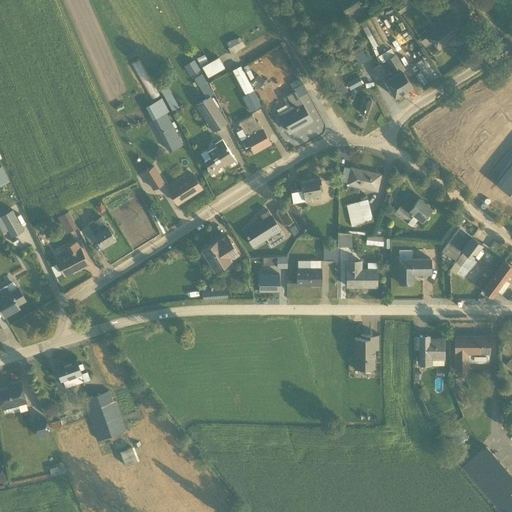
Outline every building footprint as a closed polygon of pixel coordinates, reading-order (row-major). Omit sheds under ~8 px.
[(367,14),(358,0),(342,0),(337,3),(351,24),(367,14)] [(403,0),(398,0),(393,4),(399,13),(408,7),(403,0)] [(469,0),(452,0),(450,2),(457,12),(461,9),(465,14),(475,6),(469,0)] [(420,41),(424,46),(432,40),(438,47),(463,28),(451,14),(434,27),(432,24),(417,36),(418,38),(417,38),(420,41)] [(369,17),(359,22),(372,47),(382,42),(369,17)] [(230,39),(225,42),(228,48),(241,42),(239,37),(231,40),(230,39)] [(332,49),(342,45),(339,38),(329,43),(332,49)] [(369,58),(361,45),(351,51),(354,55),(353,56),(358,65),(369,58)] [(388,77),(392,75),(402,91),(411,86),(402,71),(405,69),(395,53),(394,54),(391,48),(376,58),(380,63),(388,77)] [(204,54),(196,58),(200,66),(201,66),(207,76),(224,67),(218,57),(208,62),(204,54)] [(425,56),(415,63),(418,68),(414,70),(423,84),(436,74),(425,56)] [(139,59),(133,62),(145,84),(151,81),(139,59)] [(193,59),(183,65),(189,75),(199,69),(193,59)] [(402,91),(392,75),(388,77),(380,63),(372,68),(381,82),(384,80),(394,96),(402,91)] [(253,77),(246,64),(243,66),(249,79),(253,77)] [(332,64),(322,70),(334,89),(335,89),(339,96),(347,91),(342,84),(344,83),(332,64)] [(261,106),(240,65),(232,69),(245,94),(241,96),(250,112),(261,106)] [(206,98),(195,105),(212,131),(227,122),(210,96),(214,94),(201,74),(194,78),(206,98)] [(251,82),(258,88),(264,80),(257,74),(251,82)] [(346,83),(349,89),(362,82),(358,76),(346,83)] [(299,78),(289,84),(293,91),(294,90),(298,96),(306,92),(299,78)] [(178,106),(166,85),(160,89),(171,110),(178,106)] [(288,131),(298,126),(299,127),(311,120),(294,90),(282,97),(286,104),(276,109),(288,131)] [(168,111),(161,98),(145,106),(168,151),(182,144),(166,112),(168,111)] [(363,98),(359,112),(366,114),(370,100),(363,98)] [(251,114),(237,122),(238,124),(239,124),(241,128),(236,131),(245,148),(249,146),(250,148),(251,148),(253,152),(270,143),(257,120),(255,121),(251,114)] [(131,129),(129,124),(123,127),(126,133),(132,130),(131,130),(131,129)] [(200,153),(204,159),(203,160),(208,167),(206,168),(211,176),(221,170),(219,166),(222,164),(223,166),(227,164),(230,168),(237,164),(221,139),(214,144),(215,146),(206,151),(205,150),(200,153)] [(0,185),(9,180),(0,163),(0,185)] [(154,165),(142,172),(152,189),(164,182),(154,165)] [(350,168),(345,190),(358,193),(359,187),(376,191),(380,175),(350,168)] [(167,188),(177,203),(201,188),(191,172),(167,188)] [(291,191),(293,203),(304,201),(304,202),(312,200),(311,197),(321,195),(319,188),(321,187),(319,177),(300,181),(301,189),(291,191)] [(117,204),(143,197),(139,184),(114,192),(117,204)] [(400,204),(394,212),(412,225),(418,218),(422,221),(431,208),(418,198),(409,210),(400,204)] [(366,199),(345,204),(351,226),(371,221),(366,199)] [(304,221),(293,203),(285,204),(297,225),(304,221)] [(292,221),(282,207),(274,212),(284,227),(292,221)] [(101,246),(114,238),(111,233),(113,232),(108,223),(107,224),(101,215),(94,220),(93,219),(86,223),(87,224),(82,227),(72,208),(71,209),(68,211),(86,245),(97,240),(101,246)] [(24,229),(12,209),(0,216),(11,236),(24,229)] [(285,237),(267,210),(259,215),(263,220),(244,232),(253,247),(266,239),(271,246),(285,237)] [(68,211),(57,217),(65,233),(77,227),(68,211)] [(43,236),(38,224),(33,222),(38,238),(43,236)] [(299,232),(295,225),(289,229),(293,235),(299,232)] [(453,261),(471,237),(458,227),(441,252),(453,261)] [(337,232),(337,246),(351,246),(351,233),(337,232)] [(222,264),(238,254),(225,234),(200,249),(208,261),(207,262),(213,272),(223,266),(222,264)] [(367,234),(366,243),(389,244),(390,235),(367,234)] [(481,244),(471,237),(453,261),(448,269),(457,276),(459,273),(463,277),(475,260),(472,257),(481,244)] [(63,273),(64,274),(75,268),(76,270),(88,263),(76,240),(61,248),(64,253),(55,257),(58,263),(52,266),(57,276),(63,273)] [(490,245),(484,241),(481,244),(472,257),(475,260),(478,262),(480,259),(485,251),(490,245)] [(337,248),(322,249),(322,260),(337,260),(337,248)] [(411,250),(398,250),(398,282),(411,282),(411,274),(430,273),(430,257),(411,257),(411,250)] [(489,254),(485,251),(480,259),(484,262),(489,254)] [(288,253),(263,254),(264,270),(276,270),(275,267),(288,266),(288,253)] [(309,260),(296,260),(297,285),(320,284),(320,268),(309,268),(309,260)] [(347,260),(346,286),(376,286),(376,262),(366,262),(366,268),(361,268),(361,260),(347,260)] [(511,266),(504,261),(482,290),(491,297),(496,290),(500,294),(508,283),(510,285),(511,281),(511,266)] [(279,273),(258,273),(258,290),(278,290),(279,273)] [(484,278),(479,274),(475,280),(480,284),(484,278)] [(0,309),(3,315),(19,306),(17,303),(25,299),(14,280),(0,287),(0,309)] [(227,284),(203,285),(204,298),(228,297),(227,284)] [(360,337),(354,337),(353,368),(373,369),(374,349),(377,349),(378,334),(360,334),(360,337)] [(428,335),(420,335),(419,364),(443,364),(443,339),(428,339),(428,335)] [(488,336),(455,336),(455,371),(468,371),(468,363),(489,362),(488,336)] [(76,360),(56,367),(61,381),(63,381),(65,388),(83,381),(83,383),(90,380),(86,371),(81,373),(80,369),(83,368),(81,362),(78,364),(76,360)] [(0,388),(0,398),(3,409),(26,403),(20,381),(11,383),(12,386),(0,388)] [(109,389),(84,398),(88,409),(87,410),(97,440),(125,430),(115,400),(113,400),(109,389)] [(44,416),(31,420),(35,436),(49,432),(44,416)] [(60,419),(50,422),(52,428),(62,425),(60,419)] [(511,511),(511,468),(489,443),(466,463),(510,511),(511,511)] [(131,447),(120,451),(125,465),(137,461),(131,447)] [(61,463),(52,465),(55,475),(64,472),(61,463)]
